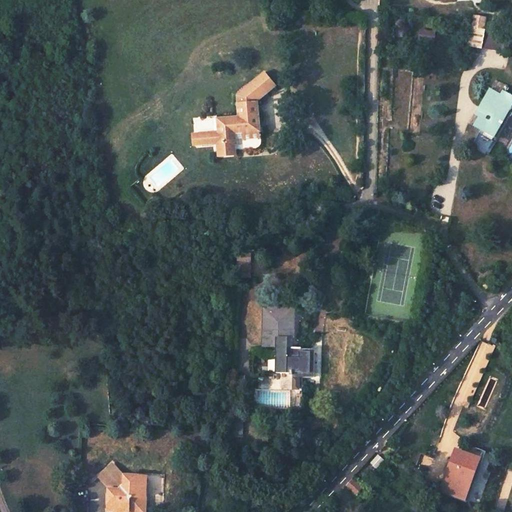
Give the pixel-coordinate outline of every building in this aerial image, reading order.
[(392,34),(400,35),(402,19),(394,18),(392,34)] [(481,30),(483,20),(471,19),(470,27),(481,30)] [(467,27),(463,46),(505,55),(508,35),(481,30),(470,27),(467,27)] [(417,38),(429,39),(430,30),(418,29),(417,38)] [(240,141),(240,131),(263,130),(262,100),(280,86),(268,72),(240,95),(241,116),(220,117),(221,130),(200,132),(201,143),(222,142),(238,142),(240,141)] [(479,131),(501,141),(511,117),(511,96),(505,92),(503,98),(492,92),(479,119),(484,121),(479,131)] [(222,142),(222,152),(239,151),(238,142),(222,142)] [(242,275),(254,276),(255,252),(242,252),(242,275)] [(274,346),(283,346),(283,373),(320,373),(320,354),(309,354),(309,350),(292,350),(292,337),(296,337),(295,308),(270,308),(270,322),(274,322),(274,346)] [(96,329),(96,320),(92,320),(93,335),(106,335),(105,329),(96,329)] [(96,320),(96,329),(105,329),(105,320),(96,320)] [(241,374),(242,385),(250,384),(249,374),(241,374)] [(454,451),(440,491),(466,499),(479,459),(454,451)] [(124,511),(125,509),(131,510),(131,511),(148,511),(150,500),(145,500),(145,491),(151,491),(151,488),(151,479),(129,478),(129,481),(126,481),(116,469),(106,478),(116,489),(115,492),(112,492),(110,511),(124,511)] [(344,486),(356,496),(363,488),(352,477),(344,486)] [(148,511),(154,511),(155,493),(151,488),(151,491),(145,491),(145,500),(150,500),(148,511)]
